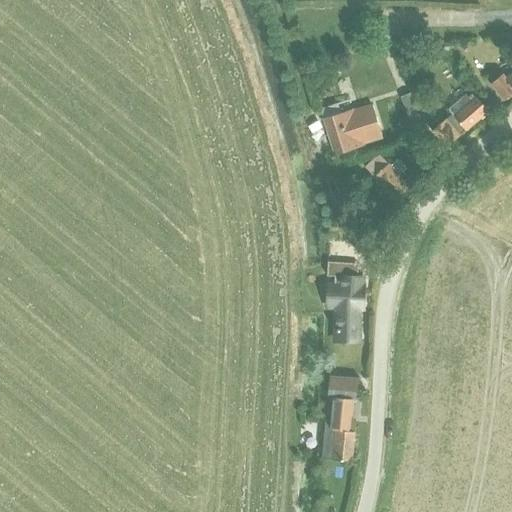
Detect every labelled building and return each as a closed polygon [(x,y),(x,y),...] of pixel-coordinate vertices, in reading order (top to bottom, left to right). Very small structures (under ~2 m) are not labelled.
[(511,73),(506,78),(502,74),(490,84),(504,101),(511,94),(511,73)] [(424,120),(412,93),(400,98),(412,125),(424,120)] [(451,113),(431,130),(445,147),(488,111),(476,97),(453,116),(451,113)] [(371,104),(353,110),(353,109),(323,118),(335,155),(364,145),(364,144),(382,138),(371,104)] [(410,125),(397,131),(400,138),(413,132),(410,125)] [(391,167),(388,164),(380,155),(365,168),(373,176),(395,201),(410,188),(399,176),(406,169),(398,161),(391,167)] [(324,261),(324,275),(328,275),(327,305),(333,305),(333,328),(350,329),(351,307),(364,307),(364,287),(358,287),(359,277),(346,275),(346,262),(324,261)] [(329,393),(357,396),(359,376),(330,373),(329,393)] [(327,421),(323,458),(352,461),(356,422),(351,421),(353,399),(353,398),(333,396),(332,396),(330,421),(327,421)]
